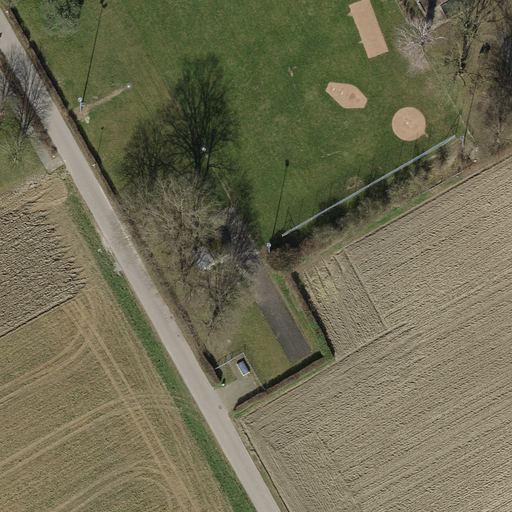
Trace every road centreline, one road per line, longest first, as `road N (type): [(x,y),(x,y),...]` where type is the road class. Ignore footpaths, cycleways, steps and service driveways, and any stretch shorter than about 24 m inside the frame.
road 1 (unclassified): [(68,157),(265,511)]
road 2 (residential): [(68,157),(0,31)]
